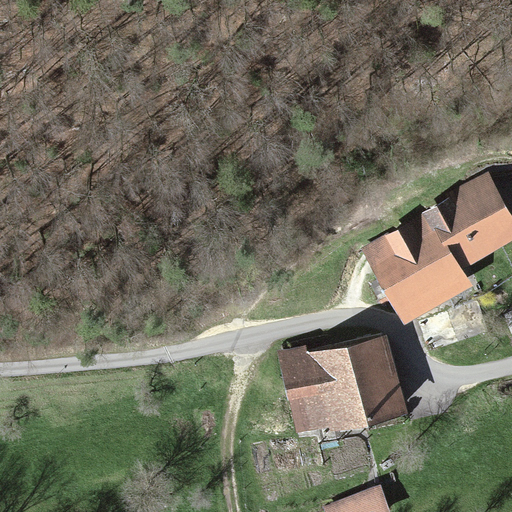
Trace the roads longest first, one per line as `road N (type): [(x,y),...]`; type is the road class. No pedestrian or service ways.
road 1 (unclassified): [(0,370),(152,357),(341,317),(379,323),(438,372),(468,375),(511,364)]
road 2 (track): [(232,511),(229,427),(254,337)]
